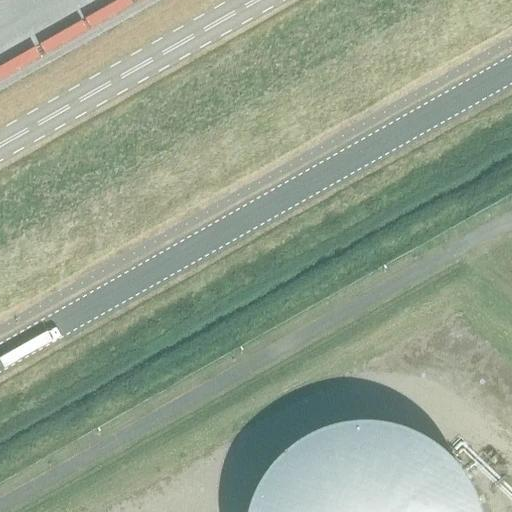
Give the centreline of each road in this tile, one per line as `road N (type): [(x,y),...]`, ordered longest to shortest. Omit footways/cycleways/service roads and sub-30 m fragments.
road 1 (unclassified): [(0,356),(511,69)]
road 2 (unclassified): [(0,145),(257,0)]
